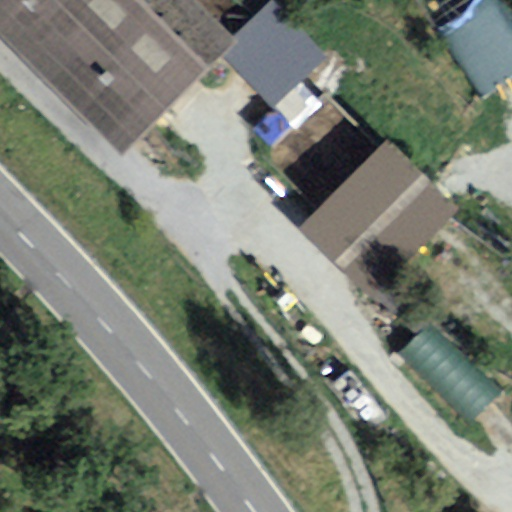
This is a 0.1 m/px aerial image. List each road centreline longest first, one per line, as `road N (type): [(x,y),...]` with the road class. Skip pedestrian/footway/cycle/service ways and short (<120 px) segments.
road 1 (track): [(511,487),(438,435),(282,242),(254,225),(227,223),(212,233),(211,252),(225,285),(343,444),(364,511)]
road 2 (secondary): [(0,211),(152,378),(253,511)]
